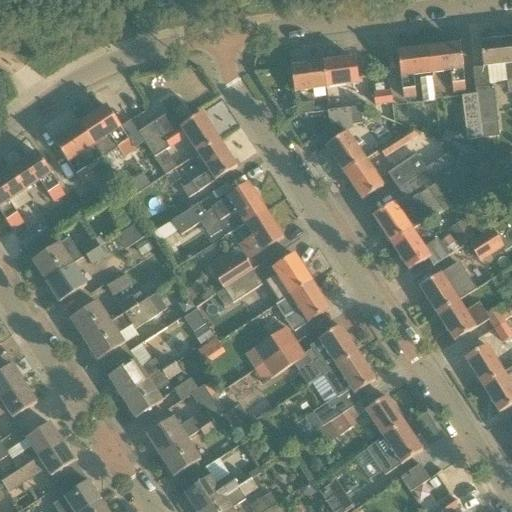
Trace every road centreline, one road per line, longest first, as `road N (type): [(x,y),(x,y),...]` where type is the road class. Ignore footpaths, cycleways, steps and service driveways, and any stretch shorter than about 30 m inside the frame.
road 1 (residential): [(511,502),(203,40)]
road 2 (residential): [(203,40),(511,0)]
road 3 (residential): [(152,511),(0,282)]
road 4 (residential): [(0,136),(93,71),(203,40)]
